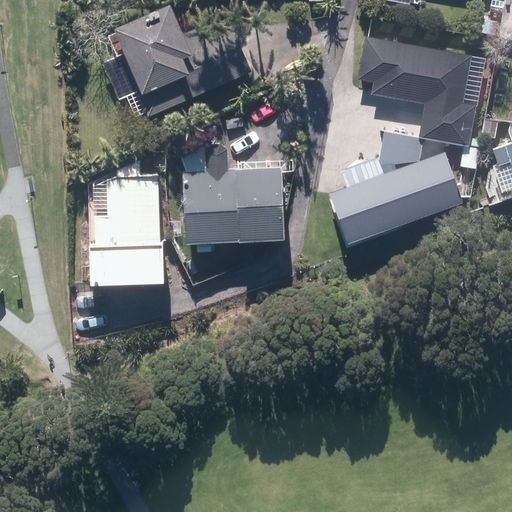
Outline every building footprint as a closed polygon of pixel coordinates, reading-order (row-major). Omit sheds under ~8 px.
[(94,0),(92,0),(77,2),(78,17),(96,15),(94,0)] [(159,0),(103,24),(142,114),(245,70),(226,26),(195,39),(190,27),(175,34),(159,0)] [(426,94),(420,132),(474,141),(481,96),(469,94),(476,49),(366,31),(360,67),(382,70),(379,87),(426,94)] [(198,145),(199,165),(176,165),(178,234),(273,230),(270,163),(222,164),(222,144),(214,137),(205,138),(198,145)] [(445,141),(332,183),(351,233),(464,190),(445,141)] [(511,143),(493,150),(498,163),(499,166),(510,162),(511,167),(511,143)] [(502,193),(511,189),(511,167),(510,162),(499,166),(498,163),(493,165),(502,193)] [(89,188),(91,245),(81,245),(82,282),(155,281),(153,179),(102,180),(102,188),(89,188)]
